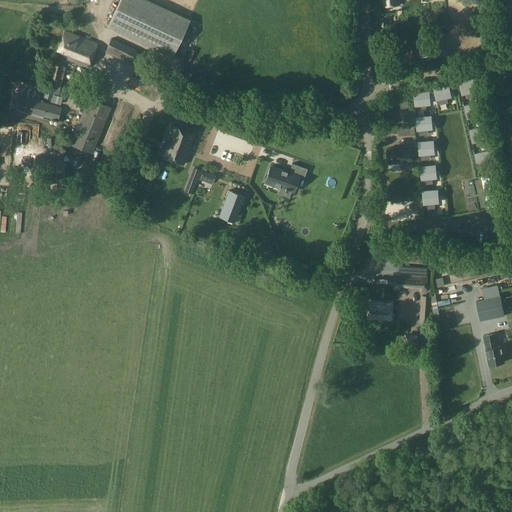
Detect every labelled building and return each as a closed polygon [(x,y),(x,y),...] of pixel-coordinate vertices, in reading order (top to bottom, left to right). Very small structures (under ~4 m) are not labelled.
[(170,50),(187,12),(158,0),(113,0),(104,21),(170,50)] [(65,31),(55,55),(87,68),(97,44),(65,31)] [(130,57),(133,49),(127,47),(129,42),(115,37),(114,40),(105,37),(101,47),(130,57)] [(420,59),(418,39),(405,40),(408,60),(420,59)] [(383,56),(396,55),(396,45),(383,46),(383,56)] [(31,54),(38,69),(57,61),(53,52),(49,53),(46,47),(31,54)] [(47,86),(44,97),(50,99),(52,94),(53,94),(51,101),(60,104),(62,97),(58,96),(65,67),(52,64),(49,77),(52,78),(50,87),(47,86)] [(164,80),(134,69),(129,84),(158,95),(164,80)] [(473,80),(461,83),(463,93),(475,90),(473,80)] [(447,86),(435,89),(437,98),(449,96),(447,86)] [(428,92),(414,93),(415,105),(429,104),(428,92)] [(61,108),(19,96),(15,109),(58,121),(61,108)] [(82,103),(85,104),(69,144),(92,154),(111,108),(88,98),(84,97),(82,103)] [(384,108),(404,107),(403,97),(384,98),(384,108)] [(479,104),(467,107),(469,117),(481,114),(479,104)] [(385,109),(386,119),(405,118),(404,108),(385,109)] [(430,116),(416,118),(417,130),(431,129),(430,116)] [(22,118),(22,132),(32,132),(33,118),(22,118)] [(410,121),(395,121),(395,129),(410,128),(410,121)] [(194,134),(171,125),(160,156),(183,164),(194,134)] [(472,131),(474,141),(486,138),(484,128),(472,131)] [(432,141),(418,142),(419,154),(433,153),(432,141)] [(413,162),(412,147),(387,149),(388,164),(413,162)] [(477,155),(479,165),(491,162),(489,152),(477,155)] [(303,166),(317,173),(321,165),(307,159),(303,166)] [(280,187),(291,191),(292,191),(297,176),(304,178),(307,169),(292,164),(289,173),(271,166),(266,182),(280,187)] [(434,166),(420,167),(422,179),(436,178),(434,166)] [(188,183),(195,185),(201,171),(194,168),(188,183)] [(211,183),(214,176),(203,172),(200,179),(211,183)] [(481,178),(488,207),(492,206),(503,204),(496,175),(481,178)] [(468,184),(466,189),(481,193),(482,188),(468,184)] [(437,190),(423,191),(424,204),(438,202),(437,190)] [(228,191),(220,211),(236,217),(244,197),(228,191)] [(293,207),(291,192),(277,194),(279,209),(293,207)] [(417,229),(418,220),(403,218),(402,227),(417,229)] [(264,260),(269,256),(265,250),(259,253),(264,260)] [(427,278),(394,275),(393,290),(426,292),(427,278)] [(431,296),(421,295),(419,322),(430,323),(431,296)] [(500,296),(484,299),(476,301),(481,321),(504,316),(500,296)] [(394,302),(368,300),(367,319),(393,320),(394,302)] [(504,347),(501,346),(498,346),(495,334),(484,336),(487,349),(486,349),(489,365),(504,362),(502,355),(505,353),(504,347)] [(417,335),(404,335),(404,348),(416,349),(417,335)]
